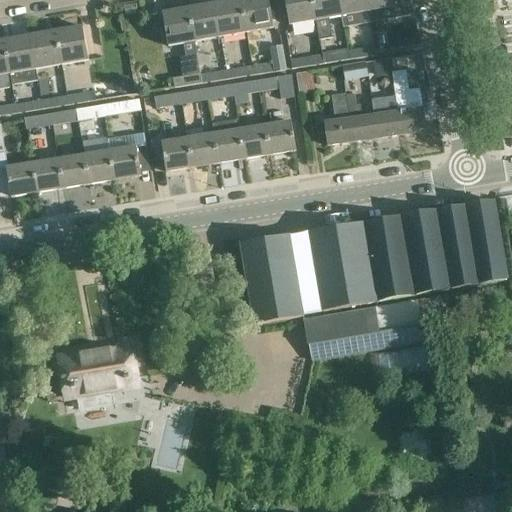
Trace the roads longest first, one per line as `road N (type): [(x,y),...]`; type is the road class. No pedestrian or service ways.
road 1 (unclassified): [(0,252),(470,175)]
road 2 (residential): [(470,175),(430,0)]
